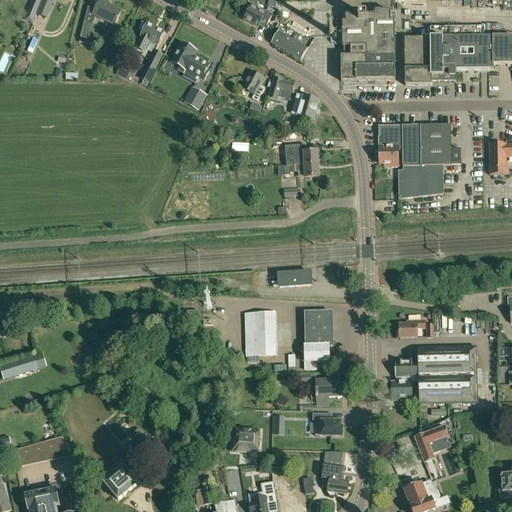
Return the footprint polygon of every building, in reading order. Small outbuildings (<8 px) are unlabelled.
[(32,24),(40,4),(42,0),(32,0),(32,1),(24,21),(32,24)] [(80,37),(79,42),(87,44),(88,39),(92,24),(96,17),(114,26),(121,11),(100,0),(93,14),(87,13),(84,22),(80,37)] [(360,0),(353,0),(356,13),(363,12),(360,0)] [(43,3),(39,14),(43,16),(48,6),(43,3)] [(265,25),(273,11),(268,8),(266,12),(258,8),(257,9),(251,6),(244,20),(258,28),(261,22),(265,25)] [(407,25),(406,7),(399,8),(399,25),(407,25)] [(278,24),(279,21),(282,12),(276,10),(272,22),(278,24)] [(346,22),(340,22),(336,22),(336,31),(337,40),(342,39),(342,43),(342,48),(344,48),(344,57),(341,57),(341,82),(356,82),(356,81),(395,81),(394,21),(390,21),(390,13),(389,12),(376,12),(376,16),(346,16),(346,22)] [(164,32),(147,24),(146,25),(142,23),(139,29),(143,32),(140,37),(141,37),(136,47),(143,50),(147,41),(157,46),(164,32)] [(272,44),(286,52),(293,41),(283,35),(284,33),(279,30),(277,32),(278,33),(272,44)] [(493,65),(511,65),(511,37),(431,38),(430,33),(421,33),(422,38),(404,38),(405,86),(431,86),(431,82),(455,82),(455,70),(493,70),(493,65)] [(300,61),(305,53),(307,50),(305,49),(300,45),(301,44),(295,40),(294,42),(293,41),(286,52),(290,55),(300,61)] [(188,72),(204,81),(209,73),(206,72),(210,65),(190,55),(193,50),(182,44),(171,63),(180,68),(178,71),(186,75),(188,72)] [(153,74),(155,70),(162,55),(154,51),(145,71),(153,74)] [(54,77),(61,79),(64,69),(57,67),(54,77)] [(131,79),(132,71),(123,69),(122,77),(131,79)] [(148,83),(153,74),(145,71),(141,79),(148,83)] [(257,103),(265,89),(259,86),(263,79),(251,72),(248,78),(246,77),(240,88),(254,95),(252,100),(257,103)] [(278,97),(290,101),(292,93),(294,85),(275,79),(269,98),(277,101),(278,97)] [(183,104),(199,112),(208,96),(191,87),(183,104)] [(314,121),(319,102),(297,96),(292,114),(314,121)] [(250,109),(260,113),(262,107),(252,104),(250,109)] [(305,122),(302,127),(309,132),(312,127),(305,122)] [(399,201),(415,199),(443,195),(443,171),(421,171),(421,167),(439,167),(439,166),(460,166),(460,150),(451,150),(450,126),(429,126),(378,127),(378,147),(379,147),(380,165),(390,165),(390,167),(398,167),(398,152),(402,151),(403,168),(403,172),(398,172),(399,201)] [(511,146),(506,147),(506,144),(490,145),(490,176),(508,176),(508,167),(506,167),(506,158),(511,158),(511,146)] [(298,166),(304,166),(303,153),(307,152),(307,147),(285,148),(286,167),(298,166)] [(303,153),(304,166),(318,165),(317,152),(307,152),(303,153)] [(305,179),(319,178),(318,165),(304,166),(305,179)] [(286,167),(284,167),(279,168),(279,177),(285,177),(284,172),(290,172),(290,173),(299,172),(298,166),(286,167)] [(285,198),(301,197),(300,190),(284,190),(285,198)] [(312,287),(311,272),(277,275),(278,289),(312,287)] [(188,328),(190,328),(199,327),(198,312),(187,313),(188,328)] [(331,313),(326,313),(305,314),(306,347),(304,347),(304,355),(301,355),(302,361),(305,361),(305,371),(312,371),(312,363),(328,363),(328,347),(332,347),(331,313)] [(246,315),(247,358),(247,364),(260,364),(260,357),(277,357),(275,314),(246,315)] [(426,330),(425,322),(407,322),(407,326),(399,326),(400,339),(417,338),(417,330),(426,330)] [(482,370),(476,370),(476,349),(418,350),(418,362),(396,362),(396,378),(397,377),(397,383),(392,383),(392,402),(401,401),(401,403),(412,402),(412,393),(414,393),(414,388),(411,388),(411,383),(419,383),(419,405),(477,404),(477,386),(482,385),(482,370)] [(0,380),(47,367),(43,354),(0,366),(0,380)] [(341,382),(316,383),(316,375),(311,376),(311,375),(298,375),(298,384),(311,383),(311,398),(316,403),(317,407),(330,407),(329,399),(342,398),(341,382)] [(316,422),(315,437),(342,437),(342,428),(340,428),(341,422),(333,422),(333,415),(313,414),(313,422),(316,422)] [(274,419),(274,427),(279,427),(279,436),(284,436),(284,419),(274,419)] [(435,466),(437,465),(431,452),(439,448),(432,433),(429,435),(427,432),(415,437),(424,455),(423,455),(429,468),(435,466)] [(258,435),(243,434),(242,440),(235,439),(235,441),(233,441),(232,450),(234,450),(234,453),(244,454),(244,453),(247,454),(247,455),(251,455),(251,452),(257,453),(257,450),(259,450),(260,442),(258,441),(258,435)] [(150,457),(159,449),(147,435),(137,443),(150,457)] [(62,439),(9,454),(11,466),(17,464),(19,470),(74,458),(62,439)] [(0,453),(12,450),(10,443),(0,445),(0,453)] [(462,464),(481,461),(480,450),(478,450),(468,451),(467,448),(460,448),(462,464)] [(0,466),(10,463),(7,453),(0,454),(0,466)] [(339,476),(341,467),(324,464),(322,479),(329,480),(327,495),(329,498),(334,498),(335,494),(347,496),(349,484),(342,483),(343,476),(339,476)] [(143,480),(135,471),(129,476),(123,468),(104,484),(119,501),(137,486),(136,485),(143,480)] [(511,474),(501,476),(503,490),(498,491),(500,499),(502,500),(506,500),(511,499),(511,498),(511,474)] [(0,511),(9,511),(13,511),(0,477),(0,476),(0,511)] [(311,480),(303,481),(305,497),(314,496),(311,480)] [(479,482),(466,482),(467,498),(479,497),(479,482)] [(277,502),(273,483),(261,485),(263,494),(249,496),(250,505),(253,505),(254,511),(268,511),(267,504),(277,502)] [(424,490),(422,484),(405,491),(412,511),(430,511),(435,510),(432,503),(439,501),(441,497),(439,491),(435,490),(434,487),(433,487),(424,490)] [(55,511),(54,507),(60,505),(56,488),(32,494),(33,500),(26,501),(27,511),(35,510),(35,511),(55,511)] [(213,504),(210,488),(202,490),(197,490),(197,494),(195,494),(197,507),(213,504)] [(235,511),(234,501),(229,502),(228,495),(217,497),(218,504),(214,505),(215,511),(235,511)]
